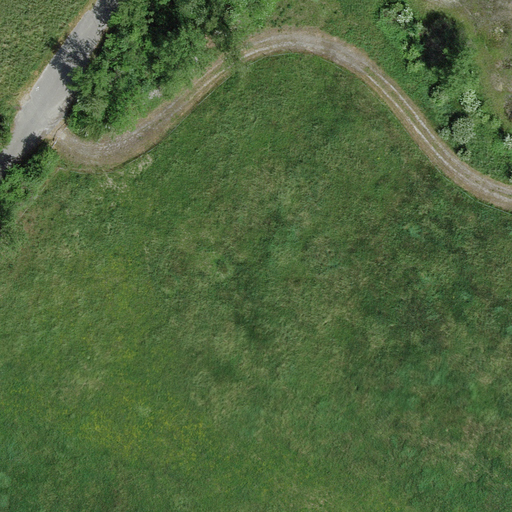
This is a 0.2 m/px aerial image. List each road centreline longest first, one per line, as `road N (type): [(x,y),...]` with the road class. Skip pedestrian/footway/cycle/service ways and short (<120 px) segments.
road 1 (track): [(511,198),(472,182),(356,59),(312,41),(273,43),(232,58),(122,148),(84,150),(37,113)]
road 2 (unclassified): [(0,172),(112,0)]
